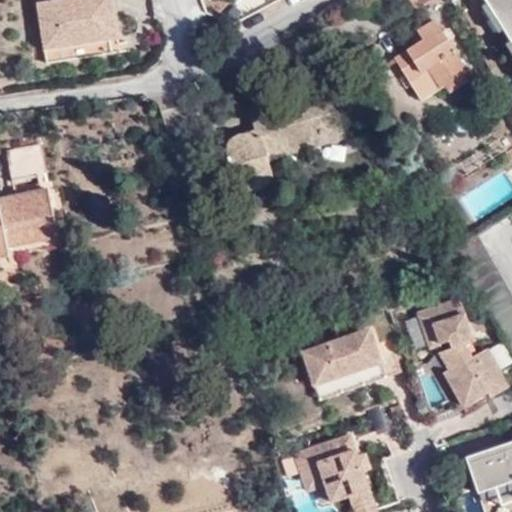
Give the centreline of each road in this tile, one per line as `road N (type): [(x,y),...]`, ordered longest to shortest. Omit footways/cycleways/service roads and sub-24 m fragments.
road 1 (residential): [(177,56),(142,85),(0,106)]
road 2 (residential): [(317,0),(246,35),(177,56)]
